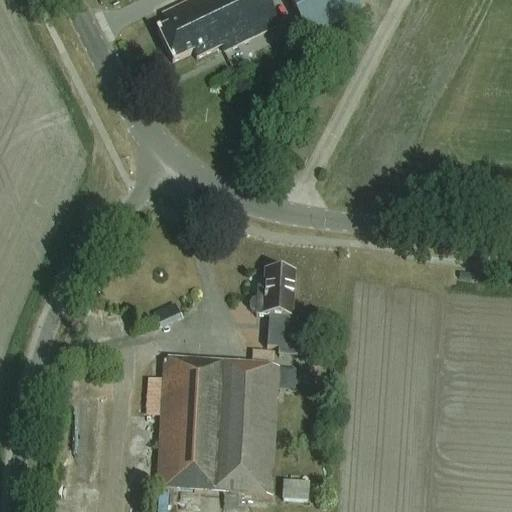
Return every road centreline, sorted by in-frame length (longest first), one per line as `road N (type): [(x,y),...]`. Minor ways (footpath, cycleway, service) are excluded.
road 1 (unclassified): [(13,511),(19,426),(45,323),(109,228),(171,166)]
road 2 (tertiary): [(511,235),(344,224),(259,209),(171,166)]
road 3 (tertiary): [(171,166),(128,115),(69,0)]
